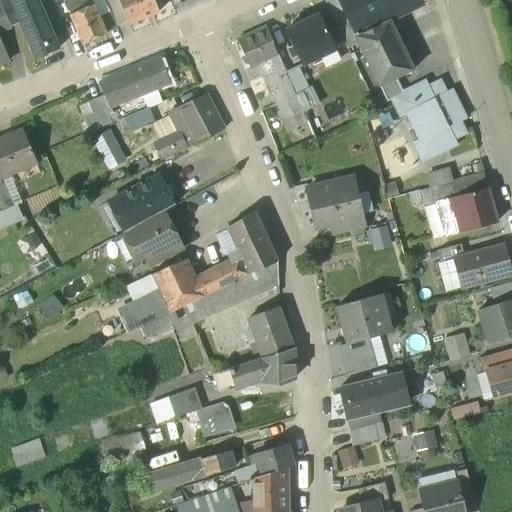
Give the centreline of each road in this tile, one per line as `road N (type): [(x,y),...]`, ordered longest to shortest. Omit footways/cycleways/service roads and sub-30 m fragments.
road 1 (residential): [(315,511),(312,347),(290,251),(198,24)]
road 2 (residential): [(198,24),(0,105)]
road 3 (residential): [(463,0),(511,166)]
